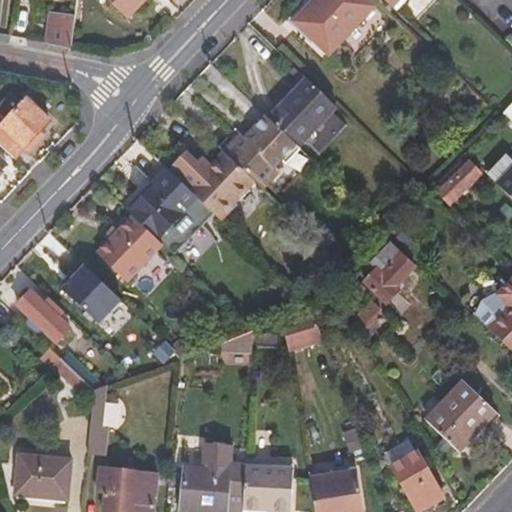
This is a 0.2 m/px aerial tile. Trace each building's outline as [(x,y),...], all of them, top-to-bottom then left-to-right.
[(103,0),(126,22),(144,0),(103,0)] [(363,0),(312,0),(291,23),(326,56),(372,8),(363,0)] [(386,0),(393,6),(397,11),(407,0),(386,0)] [(50,11),(47,42),(72,47),(75,16),(50,11)] [(303,75),(264,116),(292,143),(303,153),(342,113),(303,75)] [(9,97),(0,106),(0,124),(18,105),(9,97)] [(0,143),(15,158),(47,123),(23,100),(18,105),(0,124),(0,143)] [(511,103),(503,112),(511,120),(511,103)] [(225,156),(253,183),(257,187),(274,170),(270,166),(292,143),(264,116),(225,156)] [(170,172),(212,211),(219,218),(253,183),(225,156),(208,173),(196,162),(193,164),(185,156),(170,172)] [(465,159),(433,193),(445,204),(478,171),(465,159)] [(511,169),(497,185),(511,199),(511,169)] [(170,172),(130,214),(132,217),(163,246),(172,254),(212,211),(170,172)] [(422,203),(392,234),(402,244),(433,213),(422,203)] [(109,242),(97,254),(127,283),(163,246),(132,217),(118,232),(114,228),(105,237),(109,242)] [(372,269),(362,281),(377,296),(411,263),(387,242),(367,263),(372,269)] [(115,297),(83,267),(61,291),(93,320),(115,297)] [(346,286),(359,300),(372,295),(354,278),(346,286)] [(486,327),(511,351),(511,279),(495,297),(505,308),(486,327)] [(30,317),(23,324),(34,335),(42,328),(61,346),(75,332),(32,290),(17,305),(30,317)] [(353,318),(367,333),(391,313),(375,298),(353,318)] [(282,322),(287,349),(323,340),(313,313),(282,322)] [(61,361),(86,384),(94,392),(102,388),(91,374),(69,353),(61,361)] [(120,359),(101,366),(107,381),(125,374),(120,359)] [(53,367),(77,391),(86,384),(61,361),(60,360),(53,367)] [(424,421),(455,449),(469,435),(471,436),(495,412),(462,381),(424,421)] [(92,411),(88,452),(105,454),(108,428),(104,427),(105,413),(92,411)] [(411,439),(386,452),(393,466),(419,452),(411,439)] [(393,466),(418,511),(444,498),(419,452),(393,466)] [(20,455),(16,495),(70,500),(74,460),(20,455)] [(183,468),(179,511),(190,511),(243,511),(246,468),(246,466),(235,466),(234,473),(183,468)] [(100,467),(98,490),(107,491),(105,511),(109,511),(155,511),(159,473),(100,467)] [(309,474),(315,511),(358,511),(363,511),(353,467),(309,474)] [(246,468),(243,511),(270,511),(270,510),(290,510),(293,470),(246,468)]
